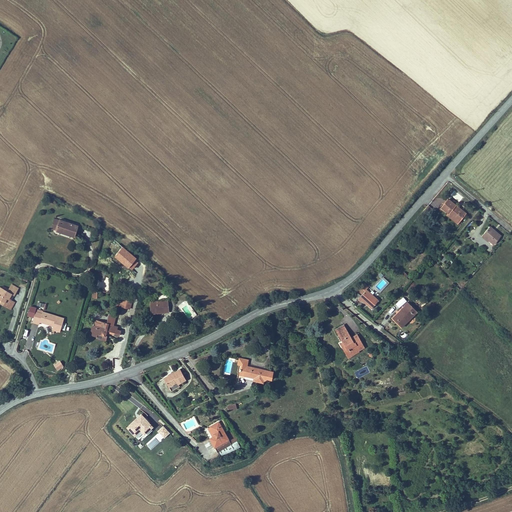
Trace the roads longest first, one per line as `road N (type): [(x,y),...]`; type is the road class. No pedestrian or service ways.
road 1 (secondary): [(337,288),(361,271),(511,99)]
road 2 (secondary): [(131,368),(274,304),(337,288)]
